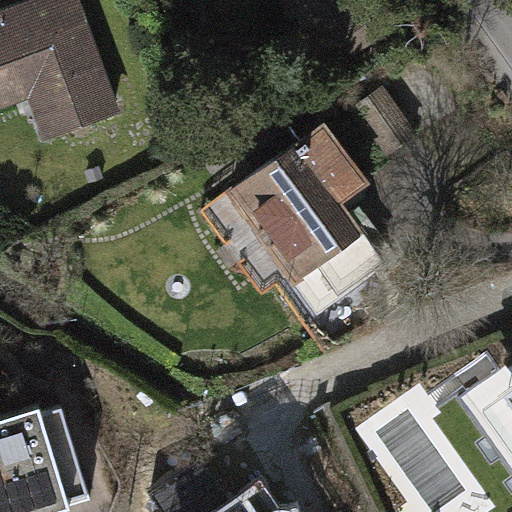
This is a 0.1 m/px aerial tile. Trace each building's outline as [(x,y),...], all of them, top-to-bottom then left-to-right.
[(0,113),(66,88),(85,135),(125,120),(78,0),(52,0),(0,20),(0,113)] [(331,0),(363,40),(421,0),(331,0)] [(434,129),(394,75),(335,118),(375,173),(434,129)] [(340,126),(238,192),(308,300),(385,251),(361,214),(386,198),(340,126)] [(511,371),(477,395),(511,447),(511,371)] [(76,498),(94,494),(69,403),(51,408),(76,498)] [(0,511),(23,511),(63,500),(34,407),(0,417),(0,511)] [(287,511),(268,483),(225,511),(287,511)]
